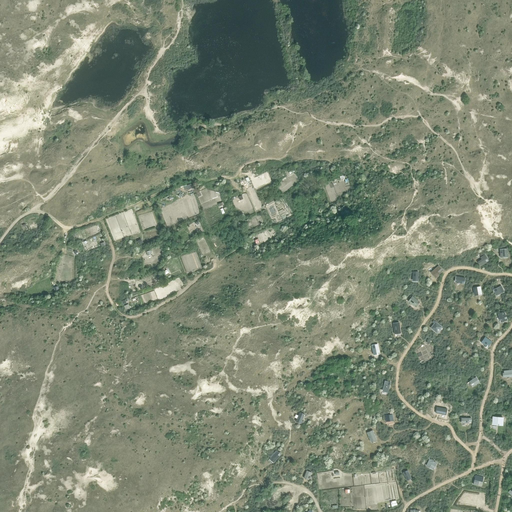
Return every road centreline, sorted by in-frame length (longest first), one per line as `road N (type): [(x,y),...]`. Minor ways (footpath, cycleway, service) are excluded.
road 1 (track): [(35,208),(77,227),(182,180),(236,177),(248,162),(279,160)]
road 2 (track): [(0,241),(140,89)]
